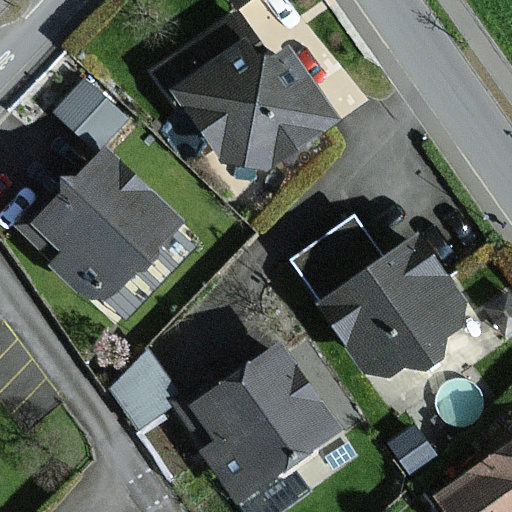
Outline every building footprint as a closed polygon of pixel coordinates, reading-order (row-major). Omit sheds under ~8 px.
[(249,66),(234,47),(162,98),(207,165),(256,175),(329,130),(319,116),(308,83),(278,47),(249,66)] [(100,139),(129,107),(87,69),(58,101),(100,139)] [(103,146),(16,231),(82,307),(172,231),(103,146)] [(405,238),(309,305),(350,380),(426,368),(428,345),(449,331),(453,307),(405,238)] [(233,500),(333,433),(276,348),(204,397),(198,388),(175,403),(207,451),(202,455),(233,500)] [(511,511),(511,446),(435,501),(443,511),(511,511)]
